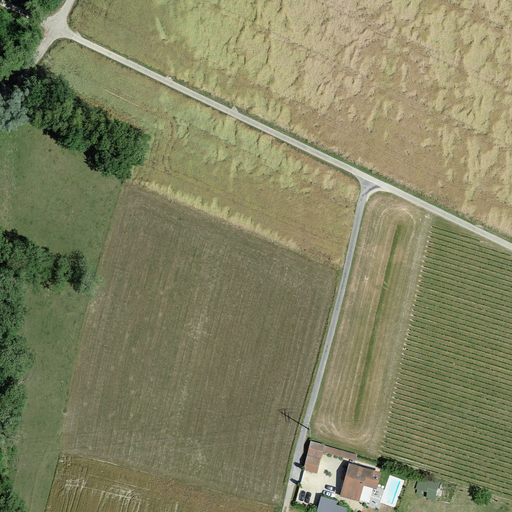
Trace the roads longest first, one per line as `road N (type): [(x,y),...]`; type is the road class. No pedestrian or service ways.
road 1 (unclassified): [(363,176),(284,510)]
road 2 (unclassified): [(363,176),(56,27)]
road 3 (unclassified): [(363,176),(511,247)]
